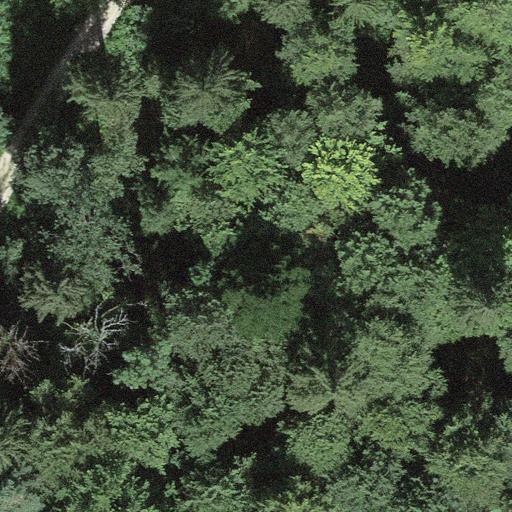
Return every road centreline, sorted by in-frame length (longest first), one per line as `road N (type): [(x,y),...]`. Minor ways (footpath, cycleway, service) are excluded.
road 1 (track): [(222,511),(266,377),(446,0)]
road 2 (track): [(0,179),(32,111),(109,0)]
